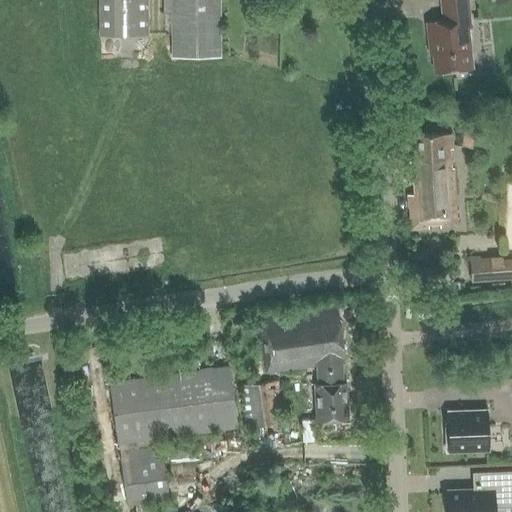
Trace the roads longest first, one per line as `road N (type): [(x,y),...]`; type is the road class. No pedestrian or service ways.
road 1 (residential): [(0,331),(386,270)]
road 2 (residential): [(386,270),(362,0)]
road 3 (residential): [(396,511),(386,270)]
